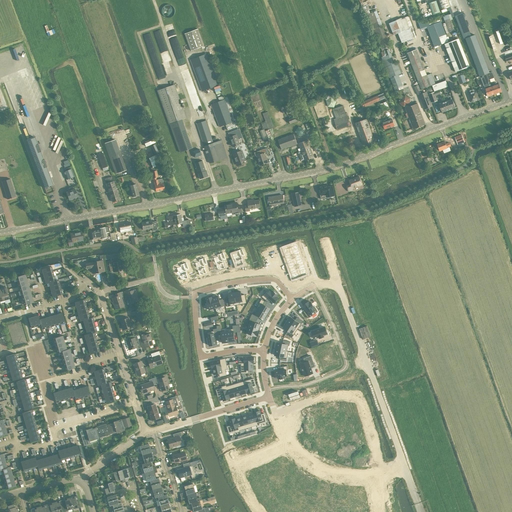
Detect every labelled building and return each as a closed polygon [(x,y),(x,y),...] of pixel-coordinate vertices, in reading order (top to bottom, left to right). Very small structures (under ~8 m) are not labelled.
[(451,6),(448,0),(437,0),(441,10),(451,6)] [(402,18),(390,22),(395,36),(399,35),(402,44),(416,38),(413,30),(415,30),(404,1),(397,4),(402,18)] [(432,15),(440,12),(436,1),(428,3),(432,15)] [(453,22),(452,22),(450,14),(444,16),(448,32),(455,30),(453,22)] [(471,36),(465,19),(457,21),(463,38),(471,36)] [(445,44),(449,42),(441,22),(427,27),(435,47),(445,44)] [(374,29),(371,31),(375,40),(378,39),(383,52),(386,51),(385,48),(391,46),(383,25),(374,29)] [(54,27),(47,29),(49,36),(56,33),(54,27)] [(191,51),(204,46),(198,29),(185,33),(191,51)] [(489,39),(493,52),(496,51),(495,49),(503,47),(499,34),(496,35),(498,43),(494,44),(492,38),(489,39)] [(480,76),(489,72),(475,35),(465,38),(480,76)] [(459,38),(449,42),(445,44),(454,69),(468,64),(459,38)] [(176,48),(173,50),(176,56),(182,53),(177,45),(175,46),(176,48)] [(416,50),(407,53),(421,90),(430,86),(435,84),(431,74),(426,75),(416,50)] [(219,85),(219,84),(208,53),(190,60),(202,91),(219,85)] [(402,85),(405,84),(398,62),(393,63),(390,53),(384,55),(395,91),(403,88),(402,85)] [(161,66),(156,68),(159,78),(164,76),(161,66)] [(460,83),(467,81),(464,74),(458,76),(460,83)] [(494,94),(491,87),(489,80),(486,74),(482,76),(483,78),(481,78),(488,97),(494,94)] [(446,80),(432,85),(434,91),(448,86),(446,80)] [(494,94),(502,92),(499,84),(491,87),(494,94)] [(158,91),(170,124),(186,119),(174,85),(158,91)] [(417,86),(414,87),(418,96),(419,95),(423,93),(421,91),(419,85),(417,86)] [(440,90),(429,94),(432,103),(437,101),(435,95),(441,93),(440,90)] [(471,103),(480,99),(476,90),(467,93),(471,103)] [(424,109),(432,106),(427,92),(423,93),(419,95),(424,109)] [(364,102),(362,99),(359,100),(362,107),(365,106),(366,107),(380,101),(379,100),(385,97),(384,94),(378,96),(364,102)] [(400,96),(399,104),(409,106),(410,97),(400,96)] [(332,98),(327,101),(328,106),(334,107),(336,102),(332,98)] [(211,105),(210,106),(210,108),(212,107),(219,127),(233,122),(225,100),(211,105)] [(442,112),(455,108),(452,100),(439,104),(442,112)] [(386,102),(379,104),(382,111),(389,108),(386,102)] [(292,103),(285,106),(288,115),(296,112),(292,103)] [(413,129),(425,124),(417,104),(405,108),(413,129)] [(337,130),(351,125),(347,115),(346,115),(343,106),(333,109),(336,119),(334,119),(337,130)] [(394,114),(391,108),(381,112),(383,119),(387,117),(394,114)] [(269,129),(274,127),(268,112),(263,113),(269,129)] [(359,134),(370,130),(366,119),(355,123),(359,134)] [(385,129),(394,126),(392,119),(382,122),(385,129)] [(210,163),(227,158),(221,140),(213,143),(206,121),(197,124),(210,163)] [(298,127),(295,132),(299,136),(304,134),(304,129),(298,127)] [(370,130),(359,134),(363,145),(374,141),(373,138),(375,137),(374,135),(372,135),(370,130)] [(282,150),(297,144),(294,134),(278,140),(282,150)] [(464,142),(461,134),(455,137),(458,145),(464,142)] [(233,147),(239,144),(236,135),(230,137),(233,147)] [(45,188),(53,185),(34,137),(26,140),(45,188)] [(150,141),(145,144),(146,147),(155,143),(153,137),(149,139),(150,141)] [(104,144),(115,174),(126,170),(115,139),(104,144)] [(302,151),(311,148),(308,140),(299,143),(302,151)] [(447,148),(451,146),(449,143),(446,144),(444,142),(437,145),(440,151),(447,148)] [(155,144),(150,146),(153,154),(159,152),(155,144)] [(311,148),(302,151),(305,161),(314,157),(311,148)] [(195,158),(202,155),(200,149),(193,152),(195,158)] [(266,156),(269,155),(267,149),(263,150),(264,153),(257,156),(260,165),(268,162),(266,156)] [(246,160),(242,150),(233,154),(237,166),(243,164),(242,161),(246,160)] [(158,154),(149,158),(149,159),(153,167),(162,163),(158,155),(158,154)] [(107,167),(105,158),(99,160),(102,168),(107,167)] [(195,163),(199,173),(198,174),(200,179),(208,177),(207,171),(206,171),(203,161),(195,163)] [(64,172),(67,179),(74,176),(71,169),(64,172)] [(156,192),(164,190),(162,179),(156,180),(156,178),(158,178),(157,171),(152,172),(153,179),(154,179),(154,181),(153,181),(156,192)] [(113,181),(112,176),(104,179),(107,185),(112,202),(120,199),(113,181)] [(352,188),(362,185),(359,177),(349,180),(351,184),(347,186),(349,192),(353,190),(352,188)] [(10,179),(2,181),(7,199),(16,197),(10,179)] [(134,197),(136,197),(136,196),(139,195),(136,185),(129,186),(132,197),(133,197),(134,197)] [(324,187),(320,187),(321,194),(320,194),(321,199),(326,198),(326,195),(334,193),(333,186),(329,186),(328,185),(323,186),(324,187)] [(69,200),(78,197),(75,189),(73,190),(72,187),(69,188),(70,191),(66,193),(69,200)] [(299,192),(292,193),(294,207),(302,205),(299,192)] [(282,203),(284,203),(283,195),(268,198),(270,205),(282,203)] [(249,209),(260,207),(259,201),(254,201),(254,200),(248,201),(249,206),(245,206),(246,212),(250,211),(249,209)] [(225,208),(218,209),(219,217),(227,215),(227,213),(238,211),(238,212),(242,212),(241,205),(238,206),(237,203),(233,203),(233,204),(225,206),(225,208)] [(175,221),(175,224),(181,223),(181,224),(183,224),(184,227),(190,226),(189,220),(182,221),(181,214),(174,216),(175,221)] [(170,222),(165,223),(166,228),(168,227),(168,226),(173,224),(175,224),(175,221),(174,216),(169,217),(170,222)] [(152,222),(151,220),(142,222),(143,230),(152,228),(153,231),(157,230),(156,221),(152,222)] [(106,232),(109,232),(108,227),(99,229),(100,230),(91,232),(92,239),(101,237),(101,239),(107,238),(106,232)] [(73,243),(83,240),(82,232),(75,234),(75,233),(71,234),(71,238),(68,239),(69,246),(73,245),(73,243)] [(232,254),(237,267),(244,264),(242,260),(243,260),(241,257),(245,256),(242,249),(236,251),(237,253),(232,254)] [(218,256),(213,258),(218,271),(225,268),(223,264),(224,264),(222,261),(226,259),(223,252),(217,255),(218,256)] [(199,261),(195,263),(200,276),(206,273),(205,269),(204,266),(207,264),(205,257),(199,260),(199,261)] [(93,273),(105,271),(103,260),(92,263),(86,264),(87,269),(92,268),(93,273)] [(109,271),(113,270),(113,272),(121,271),(120,269),(125,268),(123,260),(118,261),(118,262),(116,263),(113,261),(107,262),(109,271)] [(178,271),(177,272),(179,277),(180,277),(181,280),(188,278),(186,274),(187,274),(186,271),(189,269),(186,262),(180,265),(181,266),(177,268),(178,271)] [(3,295),(5,301),(9,299),(6,287),(1,289),(3,295)] [(131,304),(138,301),(135,290),(130,291),(129,289),(123,291),(126,299),(129,298),(131,304)] [(268,289),(261,297),(268,302),(270,299),(271,300),(274,303),(279,298),(277,296),(278,295),(273,291),(272,292),(268,289)] [(240,291),(234,292),(237,305),(246,303),(245,294),(241,295),(241,291),(240,291)] [(122,292),(115,294),(116,297),(112,298),(115,309),(124,307),(121,298),(124,297),(122,292)] [(229,297),(226,298),(227,307),(237,305),(234,292),(229,293),(228,294),(229,297)] [(212,298),(215,308),(215,309),(221,307),(225,306),(223,299),(219,300),(218,296),(212,298)] [(212,297),(206,298),(207,304),(206,304),(207,310),(209,309),(215,308),(212,298),(212,297)] [(261,299),(256,308),(258,309),(267,314),(270,309),(265,306),(267,303),(261,299)] [(308,301),(303,305),(305,308),(306,310),(304,312),(308,318),(316,312),(313,308),(314,307),(311,302),(310,303),(308,301)] [(143,312),(145,312),(144,309),(137,311),(138,314),(136,314),(140,328),(147,326),(143,312)] [(253,313),(250,317),(257,319),(259,316),(264,319),(265,318),(267,314),(258,309),(255,314),(253,313)] [(249,321),(247,327),(249,327),(258,330),(260,324),(256,323),(257,319),(250,317),(249,321)] [(288,319),(286,322),(297,329),(303,321),(297,317),(295,320),(291,317),(289,319),(288,319)] [(131,329),(134,328),(132,321),(129,321),(128,318),(121,321),(123,329),(130,327),(131,329)] [(285,325),(283,328),(288,331),(286,334),(292,338),(297,329),(286,322),(284,325),(285,325)] [(220,325),(216,326),(217,328),(218,335),(221,335),(222,343),(223,343),(229,342),(227,332),(221,333),(220,325)] [(233,329),(227,329),(227,332),(229,342),(234,341),(235,341),(234,333),(237,332),(236,325),(232,326),(233,329)] [(249,327),(246,334),(252,336),(252,335),(257,337),(260,330),(258,330),(249,327)] [(324,327),(312,331),(314,339),(319,337),(319,338),(324,336),(323,335),(327,334),(324,327)] [(208,338),(206,338),(208,344),(209,343),(210,346),(216,344),(215,336),(218,335),(217,328),(213,329),(213,331),(207,332),(208,338)] [(142,348),(153,345),(149,334),(142,336),(143,341),(140,342),(142,348)] [(137,336),(136,335),(126,338),(130,349),(137,347),(137,349),(140,348),(138,339),(137,336)] [(275,345),(275,349),(287,351),(288,345),(289,345),(290,342),(283,340),(283,344),(277,342),(277,345),(275,345)] [(275,349),(274,352),(275,352),(275,355),(280,356),(279,360),(286,361),(287,358),(288,351),(287,351),(275,349)] [(147,359),(148,360),(150,367),(161,364),(159,356),(160,355),(159,351),(151,354),(152,358),(147,359)] [(332,351),(322,355),(329,370),(338,366),(332,351)] [(305,362),(300,364),(305,376),(313,373),(311,368),(312,368),(311,367),(314,366),(315,365),(311,356),(304,358),(305,362)] [(225,358),(210,362),(212,369),(212,368),(226,365),(225,358)] [(145,374),(149,373),(147,367),(143,368),(141,362),(134,364),(137,374),(144,372),(145,374)] [(253,363),(241,363),(241,364),(241,373),(248,373),(248,370),(253,370),(253,363)] [(226,365),(212,368),(214,375),(219,373),(220,376),(226,375),(225,369),(227,369),(226,365)] [(279,370),(275,371),(276,378),(278,377),(278,379),(284,378),(284,376),(288,376),(287,366),(280,367),(281,370),(279,370)] [(153,378),(156,385),(159,384),(161,390),(169,388),(165,377),(158,380),(157,377),(153,378)] [(156,385),(153,378),(148,380),(149,381),(149,383),(141,385),(143,393),(154,390),(153,386),(156,385)] [(254,378),(244,381),(247,393),(247,394),(254,392),(253,388),(256,387),(254,378)] [(244,381),(238,383),(241,395),(247,393),(244,381)] [(238,383),(232,385),(235,396),(241,395),(238,383)] [(226,387),(229,398),(230,398),(235,396),(232,385),(226,387)] [(222,388),(216,390),(218,396),(221,395),(223,401),(230,399),(230,398),(229,398),(226,387),(226,386),(222,387),(222,388)] [(169,417),(177,414),(175,406),(174,407),(172,400),(165,402),(167,409),(166,409),(169,417)] [(151,420),(159,418),(154,405),(147,407),(151,420)] [(260,411),(253,413),(254,413),(257,425),(257,427),(261,426),(261,424),(267,422),(264,413),(261,414),(260,411)] [(253,413),(247,415),(251,426),(257,425),(254,413),(253,413)] [(247,415),(241,417),(245,428),(251,426),(247,415)] [(291,419),(289,419),(292,425),(298,422),(300,425),(307,422),(305,419),(303,420),(300,415),(297,417),(296,415),(291,417),(291,419)] [(236,419),(235,419),(239,430),(245,428),(241,417),(236,419)] [(124,427),(130,426),(128,418),(122,420),(124,427)] [(230,426),(227,427),(229,433),(235,431),(236,432),(239,431),(239,430),(235,419),(236,419),(235,418),(229,420),(230,426)] [(95,427),(95,428),(98,438),(109,435),(109,432),(115,431),(116,433),(124,430),(121,420),(113,422),(113,423),(107,425),(106,424),(95,427)] [(305,434),(299,438),(304,444),(312,437),(309,433),(313,429),(310,426),(303,431),(305,434)] [(86,436),(82,438),(84,445),(84,446),(90,444),(89,441),(96,439),(95,439),(98,438),(95,428),(92,429),(93,431),(92,432),(91,429),(84,430),(86,436)] [(182,441),(179,442),(178,437),(181,436),(181,435),(183,434),(182,431),(172,434),(174,438),(168,440),(170,447),(176,445),(176,447),(183,445),(182,441)] [(265,433),(259,436),(263,442),(273,436),(271,432),(266,435),(265,433)] [(273,436),(263,442),(266,448),(276,442),(273,436)] [(312,437),(304,444),(310,450),(312,448),(314,451),(321,443),(318,440),(316,442),(312,437)] [(242,445),(236,447),(238,452),(248,448),(245,441),(241,442),(242,445)] [(155,448),(150,449),(148,443),(139,446),(142,455),(156,450),(155,448)] [(327,453),(324,458),(330,461),(334,450),(330,448),(331,446),(328,445),(325,451),(327,453)] [(179,449),(181,452),(172,455),(174,463),(182,461),(182,462),(187,461),(187,459),(189,458),(186,447),(179,449)] [(248,448),(238,452),(240,459),(250,455),(248,448)] [(142,455),(145,463),(145,464),(150,462),(153,461),(152,455),(157,453),(156,450),(142,455)] [(334,450),(330,460),(336,462),(338,458),(341,459),(343,453),(341,451),(340,453),(334,450)] [(351,454),(351,460),(353,460),(353,465),(359,465),(359,455),(353,455),(353,454),(351,454)] [(366,454),(359,455),(359,465),(366,464),(366,459),(368,459),(367,454),(366,454)] [(283,458),(279,461),(284,467),(292,461),(288,456),(284,459),(283,458)] [(292,461),(284,467),(287,472),(286,472),(289,475),(293,472),(291,469),(295,465),(292,461)] [(144,473),(156,469),(155,467),(152,468),(150,462),(145,464),(145,463),(142,464),(144,473)] [(185,480),(184,476),(190,474),(188,467),(190,466),(189,462),(183,464),(184,468),(178,470),(180,477),(181,481),(185,480)] [(122,470),(125,482),(128,481),(127,478),(133,476),(131,467),(122,470)] [(156,469),(144,473),(147,482),(150,481),(155,479),(153,473),(157,472),(156,469)] [(125,482),(122,470),(113,472),(116,481),(122,479),(122,483),(125,482)] [(256,470),(247,474),(250,479),(256,476),(257,479),(264,476),(263,473),(259,475),(256,470)] [(296,474),(293,480),(296,481),(301,484),(307,475),(301,471),(299,475),(296,474)] [(307,475),(301,484),(307,488),(306,488),(308,490),(313,482),(310,481),(312,478),(307,475)] [(155,479),(150,481),(152,489),(161,487),(158,478),(155,479)] [(260,481),(253,485),(256,490),(263,486),(260,481)] [(113,495),(112,492),(114,491),(112,482),(108,484),(109,488),(105,489),(107,497),(113,495)] [(186,495),(195,492),(192,484),(184,486),(185,492),(180,494),(181,497),(186,495)] [(317,486),(315,492),(318,493),(318,492),(323,494),(326,485),(321,484),(320,487),(317,486)] [(326,485),(323,494),(329,496),(329,497),(332,497),(334,491),(331,490),(332,487),(326,485)] [(263,486),(256,490),(258,495),(266,491),(263,486)] [(161,487),(152,489),(155,498),(158,497),(157,497),(163,495),(161,487)] [(266,491),(258,495),(261,500),(268,495),(266,491)] [(195,492),(186,495),(189,504),(191,503),(197,501),(195,492)] [(157,497),(158,497),(160,505),(169,503),(166,494),(163,495),(157,497)] [(69,498),(72,508),(77,507),(77,508),(80,507),(77,495),(74,496),(74,498),(72,498),(72,497),(69,498)] [(113,495),(107,497),(110,506),(112,505),(121,502),(121,503),(122,502),(121,499),(117,500),(115,495),(113,495)] [(268,495),(261,500),(263,504),(271,500),(268,495)] [(205,499),(208,506),(216,503),(213,496),(205,499)] [(62,500),(65,511),(68,511),(68,510),(72,508),(69,498),(67,498),(67,500),(65,500),(64,499),(62,500)] [(64,511),(65,511),(62,500),(59,501),(59,502),(57,503),(57,501),(54,502),(56,511),(60,511),(62,511),(61,511),(64,511)] [(201,511),(205,511),(208,510),(208,507),(204,509),(204,508),(202,509),(199,500),(197,501),(191,503),(193,511),(198,510),(198,511),(201,511)] [(46,504),(48,511),(56,511),(54,502),(51,503),(52,504),(50,505),(49,504),(46,504)] [(114,511),(119,511),(127,510),(126,507),(123,508),(121,503),(121,502),(112,505),(114,511)] [(267,510),(266,511),(267,511),(271,511),(277,505),(273,502),(267,509),(267,510)] [(169,503),(160,505),(161,511),(170,511),(171,511),(169,503)]
